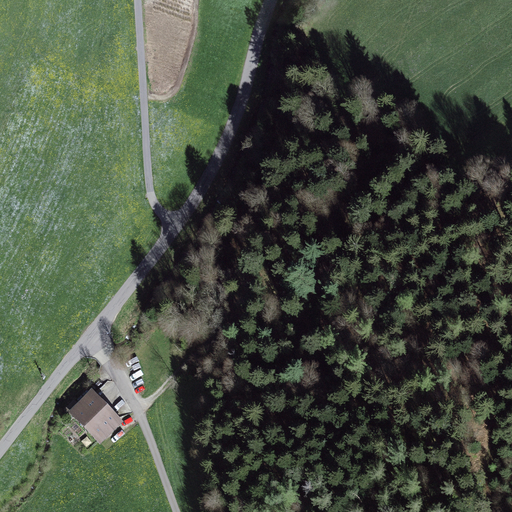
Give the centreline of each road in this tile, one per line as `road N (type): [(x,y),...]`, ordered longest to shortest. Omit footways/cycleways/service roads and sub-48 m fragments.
road 1 (track): [(138,409),(237,321),(511,171)]
road 2 (unclassified): [(89,337),(177,225),(219,154),(270,0)]
road 3 (track): [(137,0),(148,182),(154,205),(177,225)]
road 4 (unclassified): [(89,337),(138,409),(176,511)]
road 5 (unclassified): [(0,451),(89,337)]
road 6 (track): [(196,0),(192,42),(173,91),(143,92)]
